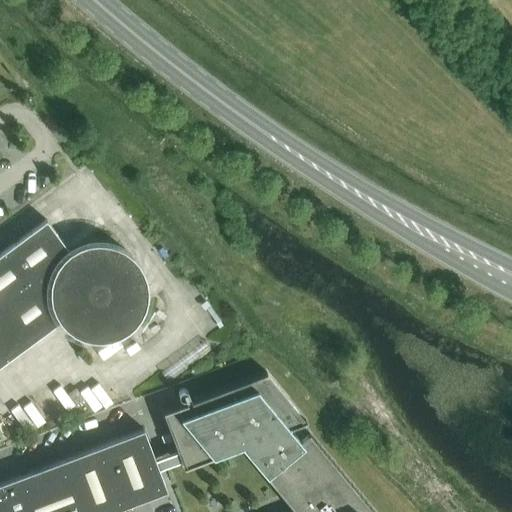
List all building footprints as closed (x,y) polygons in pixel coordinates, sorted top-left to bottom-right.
[(62,209),(53,216),(63,228),(72,221),(62,209)] [(146,299),(146,290),(145,280),(142,271),(137,263),(131,256),(123,250),(114,246),(105,243),(95,243),(86,244),(77,248),(69,252),(45,220),(0,253),(0,364),(59,321),(65,328),(81,338),(90,340),(100,341),(109,339),(118,336),(127,331),(134,325),(139,317),(144,308),(146,299)] [(373,511),(308,433),(300,440),(287,424),(301,419),(261,369),(158,408),(179,465),(238,443),(262,471),(295,511),(373,511)] [(25,414),(36,435),(101,399),(89,378),(25,414)] [(0,438),(12,431),(0,412),(0,438)] [(0,511),(109,511),(166,491),(143,429),(0,483),(0,511)]
